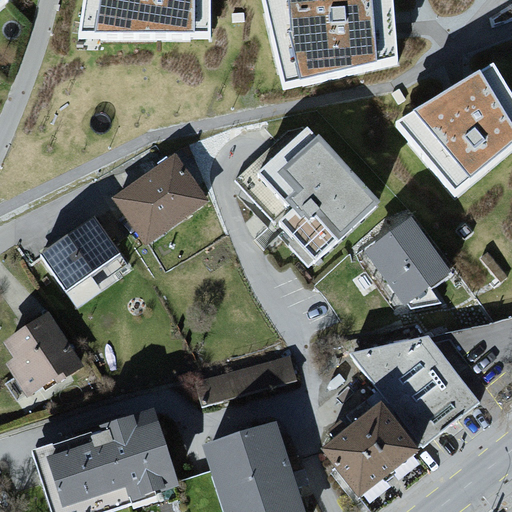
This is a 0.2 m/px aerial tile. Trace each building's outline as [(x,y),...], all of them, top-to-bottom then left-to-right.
[(0,0),(0,9),(12,0),(0,0)] [(89,0),(89,53),(213,56),(214,0),(89,0)] [(392,0),(328,0),(267,13),(287,104),(410,77),(392,0)] [(394,122),(406,146),(459,206),(477,197),(511,166),(511,94),(498,66),(476,76),(459,91),(394,122)] [(382,212),(304,128),(240,186),(317,271),(382,212)] [(211,206),(175,158),(113,205),(150,253),(211,206)] [(134,270),(96,216),(32,262),(70,316),(134,270)] [(452,279),(410,226),(363,263),(405,316),(452,279)] [(83,373),(46,317),(1,348),(12,364),(4,369),(31,408),(83,373)] [(430,340),(352,356),(424,451),(481,407),(430,340)] [(292,359),(199,385),(206,413),(300,388),(292,359)] [(423,451),(382,400),(321,449),(362,500),(423,451)] [(131,511),(180,495),(152,414),(30,457),(49,511),(131,511)] [(304,511),(276,426),(200,452),(219,511),(304,511)]
